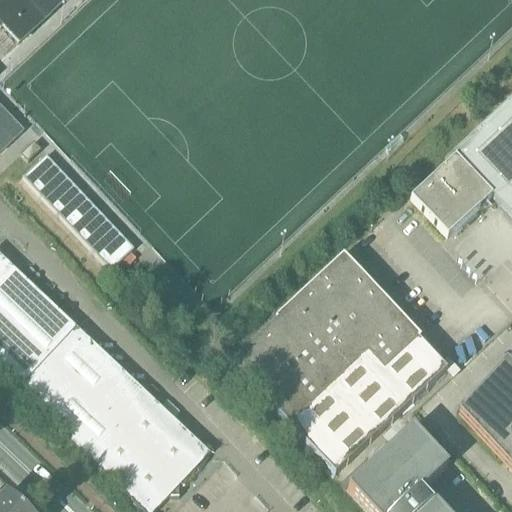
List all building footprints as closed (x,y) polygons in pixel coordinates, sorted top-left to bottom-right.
[(18,48),(68,0),(0,0),(0,28),(0,29),(18,48)] [(511,99),(451,157),(453,160),(410,201),(447,240),(490,199),(511,222),(511,99)] [(0,155),(23,133),(0,108),(0,155)] [(33,145),(19,157),(27,166),(41,153),(33,145)] [(45,159),(21,181),(109,275),(133,252),(45,159)] [(341,260),(229,365),(333,477),(445,372),(341,260)] [(208,458),(209,457),(8,268),(0,276),(0,380),(139,511),(156,511),(168,500),(178,499),(178,489),(194,472),(197,471),(200,470),(203,468),(205,465),(207,462),(208,458)] [(511,353),(497,367),(499,369),(511,381),(511,380),(511,353)] [(511,380),(511,381),(499,369),(455,419),(511,479),(511,380)] [(434,511),(419,495),(446,469),(410,430),(346,490),(365,511),(434,511)] [(21,511),(7,498),(0,505),(0,511),(21,511)]
